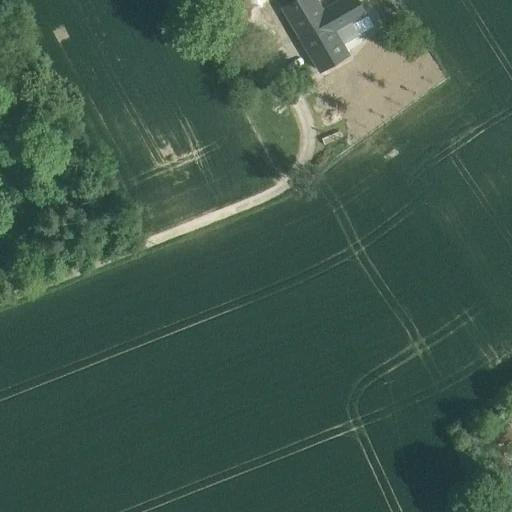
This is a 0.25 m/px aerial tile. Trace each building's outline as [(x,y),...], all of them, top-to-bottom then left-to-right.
[(294,0),(283,7),(299,35),(305,32),(293,10),(309,0),(294,0)] [(321,0),(309,0),(293,10),(305,32),(327,19),(323,12),(327,9),(321,0)] [(305,32),(299,35),(320,70),(347,54),(340,42),(334,31),(351,21),(365,13),(357,0),(343,0),(327,9),(323,12),(327,19),(305,32)] [(237,26),(222,1),(210,9),(226,33),(237,26)] [(351,21),(334,31),(340,42),(357,32),(351,21)] [(445,77),(438,68),(423,80),(429,88),(445,77)] [(492,443),(482,426),(470,432),(479,450),(492,443)]
